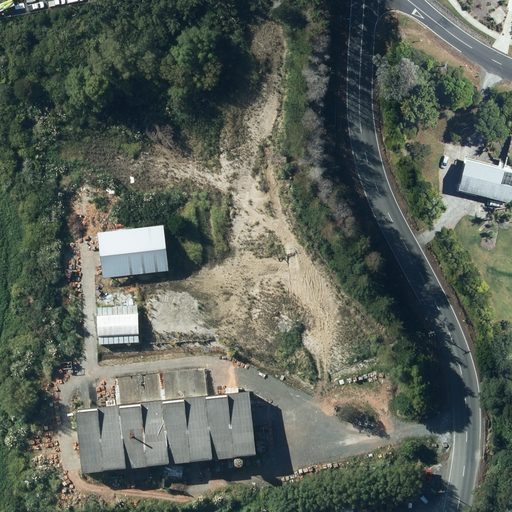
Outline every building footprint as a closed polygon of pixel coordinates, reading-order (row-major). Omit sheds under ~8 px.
[(511,172),(468,160),(460,189),(511,203),(511,172)] [(435,174),(432,185),(440,186),(442,176),(435,174)] [(163,224),(97,231),(102,277),(168,270),(163,224)] [(228,352),(226,360),(237,363),(239,355),(228,352)] [(233,452),(254,451),(249,391),(208,394),(206,368),(114,376),(116,404),(74,407),(79,470),(103,468),(103,466),(123,465),(125,480),(150,478),(148,462),(188,459),(188,457),(213,455),(213,456),(227,455),(228,466),(235,466),(233,452)]
